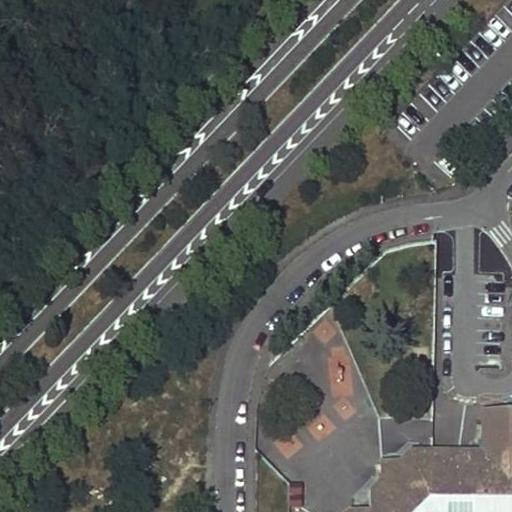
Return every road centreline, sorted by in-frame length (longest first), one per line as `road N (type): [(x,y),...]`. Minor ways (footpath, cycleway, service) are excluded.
road 1 (secondary): [(350,0),(0,366)]
road 2 (residential): [(229,511),(234,382),(275,303),(322,256),(361,235),(479,206)]
road 3 (secondary): [(169,254),(408,0)]
road 4 (tertiary): [(0,489),(169,254)]
road 5 (secondary): [(0,429),(169,254)]
